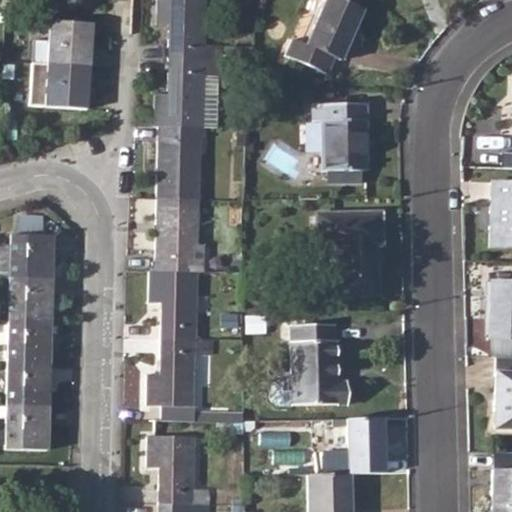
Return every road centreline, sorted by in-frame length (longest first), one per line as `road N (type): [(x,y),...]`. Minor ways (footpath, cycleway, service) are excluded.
road 1 (residential): [(443,511),(436,143),(453,73),(511,26)]
road 2 (residential): [(100,511),(106,218),(93,195),(50,169),(0,183)]
